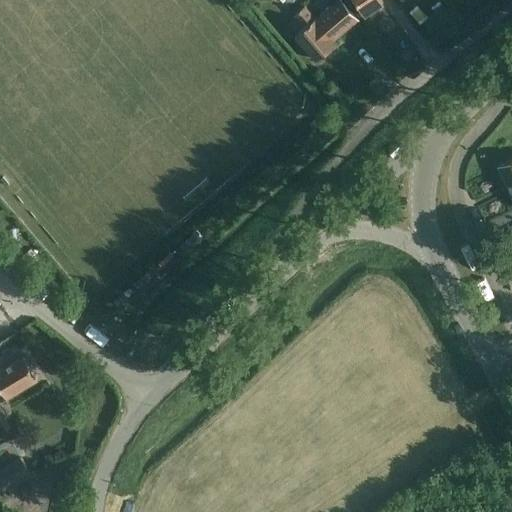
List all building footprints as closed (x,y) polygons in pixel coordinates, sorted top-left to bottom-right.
[(295,35),(316,60),(336,43),(333,39),(358,18),(342,0),(337,0),(315,19),(304,6),(294,14),(304,27),(295,35)] [(354,0),(364,14),(382,2),(381,0),(354,0)] [(511,195),(511,159),(498,166),(511,195)] [(0,387),(0,388),(7,398),(37,380),(23,356),(0,369),(0,387)] [(0,476),(6,486),(30,471),(21,457),(0,469),(0,476)] [(128,511),(131,494),(120,493),(118,511),(128,511)]
